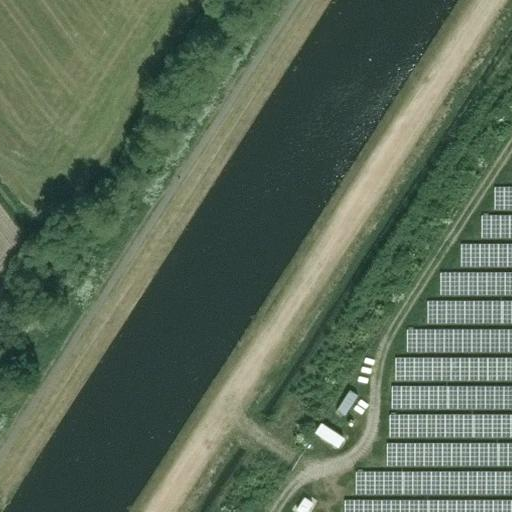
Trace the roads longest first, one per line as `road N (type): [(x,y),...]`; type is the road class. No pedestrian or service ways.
road 1 (track): [(491,0),(159,511)]
road 2 (track): [(320,0),(0,487)]
